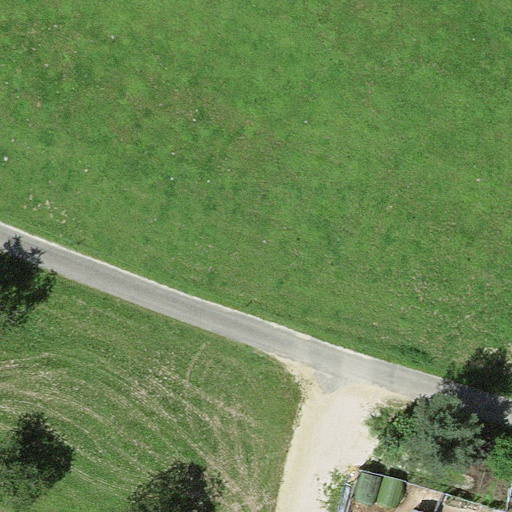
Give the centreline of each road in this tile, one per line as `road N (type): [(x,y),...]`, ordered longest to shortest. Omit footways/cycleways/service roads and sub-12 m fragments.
road 1 (unclassified): [(0,238),(334,366),(511,417)]
road 2 (track): [(299,511),(334,366)]
